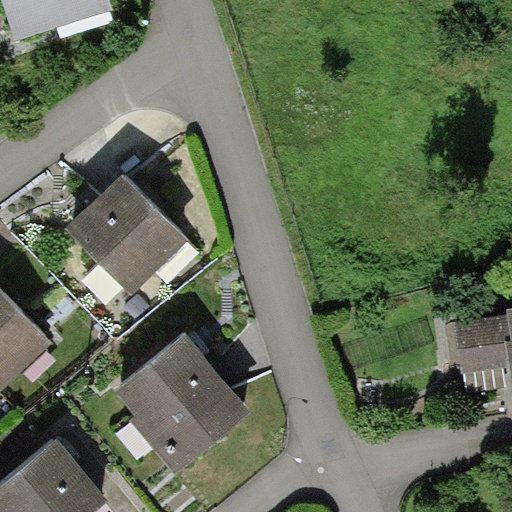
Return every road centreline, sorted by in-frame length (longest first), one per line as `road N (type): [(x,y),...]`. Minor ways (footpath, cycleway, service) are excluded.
road 1 (residential): [(194,34),(326,443)]
road 2 (residential): [(0,168),(194,34)]
road 3 (residential): [(346,481),(411,453),(511,437)]
